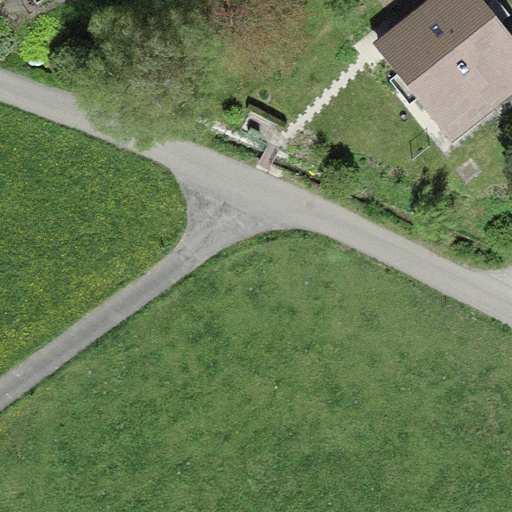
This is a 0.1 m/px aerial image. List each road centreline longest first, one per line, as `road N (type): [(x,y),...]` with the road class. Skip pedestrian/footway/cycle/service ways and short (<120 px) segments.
road 1 (unclassified): [(511,306),(134,132),(0,84)]
road 2 (track): [(248,183),(177,262),(0,387)]
